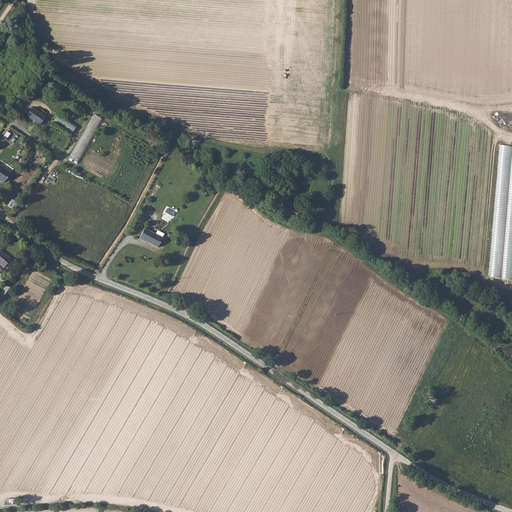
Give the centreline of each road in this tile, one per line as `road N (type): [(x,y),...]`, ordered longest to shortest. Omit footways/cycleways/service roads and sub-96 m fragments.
road 1 (unclassified): [(509,511),(446,486),(202,325),(64,264),(0,215)]
road 2 (track): [(0,508),(107,498),(175,511)]
